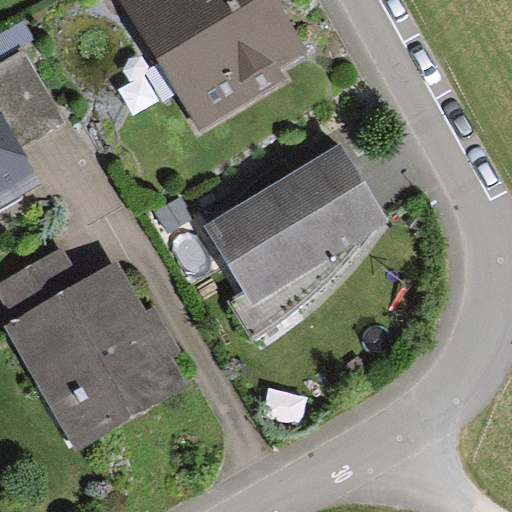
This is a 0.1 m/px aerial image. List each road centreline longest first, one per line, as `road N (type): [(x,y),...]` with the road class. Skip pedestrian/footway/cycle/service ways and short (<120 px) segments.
road 1 (residential): [(229,511),(447,382),(507,260),(364,0)]
road 2 (unknown): [(323,454),(230,411),(64,133)]
